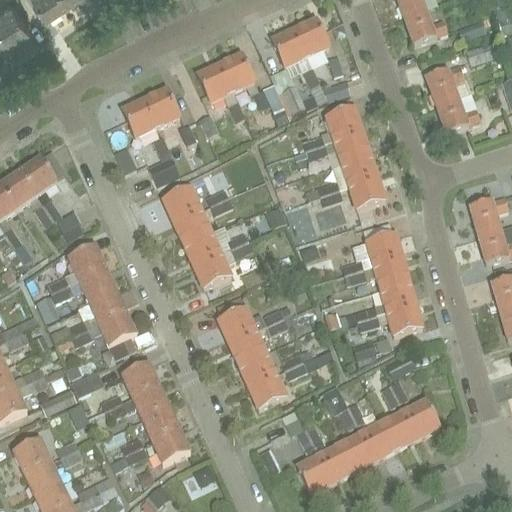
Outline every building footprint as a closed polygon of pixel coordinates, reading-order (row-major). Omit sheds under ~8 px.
[(34,0),(46,18),(67,4),(63,0),(34,0)] [(395,0),(403,23),(425,14),(437,9),(433,0),(395,0)] [(500,41),(501,41),(511,38),(511,9),(509,0),(500,0),(490,3),(500,41)] [(0,11),(0,32),(7,43),(28,29),(11,4),(0,11)] [(425,14),(403,23),(414,51),(436,43),(435,42),(447,37),(443,25),(431,30),(425,14)] [(490,22),(457,34),(462,47),(495,35),(490,22)] [(307,63),(328,53),(316,25),(294,35),(307,63)] [(307,63),(294,35),(271,46),(285,74),(299,67),(315,109),(326,105),(322,93),(321,94),(312,72),(311,72),(307,63)] [(511,38),(501,41),(511,79),(511,78),(511,38)] [(492,47),(465,56),(469,68),(496,60),(492,47)] [(241,60),(219,71),(232,98),(233,97),(254,88),(241,60)] [(327,64),(332,82),(343,78),(337,60),(327,64)] [(209,108),(223,102),(232,98),(219,71),(197,81),(209,108)] [(436,112),(458,103),(452,88),(464,84),(460,72),(448,77),(447,75),(426,83),(436,112)] [(322,93),(326,105),(327,108),(349,99),(345,85),(322,93)] [(511,115),(511,86),(502,90),(511,115)] [(274,89),(253,99),(261,115),(270,111),(272,116),(284,111),(274,89)] [(305,113),(295,91),(281,97),(291,119),(305,113)] [(166,95),(144,106),(157,133),(179,123),(166,95)] [(463,119),(458,103),(436,112),(446,140),(468,132),(468,131),(480,126),(475,115),(463,119)] [(157,133),(144,106),(122,116),(135,143),(157,133)] [(235,106),(226,110),(226,111),(233,127),(243,123),(235,106)] [(273,118),(278,129),(288,125),(283,113),(273,118)] [(333,147),(362,137),(354,114),(325,124),(329,136),(320,139),(320,140),(301,146),(305,156),(323,150),(333,147)] [(209,119),(198,124),(206,142),(218,137),(209,119)] [(206,142),(198,124),(178,134),(186,151),(195,146),(197,149),(207,144),(206,142)] [(369,159),(368,157),(363,142),(362,137),(333,147),(336,156),(341,169),(369,159)] [(151,146),(159,163),(169,158),(161,141),(151,146)] [(327,159),(323,150),(305,156),(308,165),(327,159)] [(348,192),(377,182),(369,159),(341,169),(341,171),(348,192)] [(136,174),(129,160),(118,165),(124,180),(136,174)] [(170,162),(147,172),(156,193),(180,183),(170,162)] [(18,177),(52,228),(62,222),(51,204),(49,205),(44,196),(56,188),(39,163),(18,177)] [(0,189),(0,192),(15,216),(29,207),(35,202),(18,177),(0,189)] [(385,205),(377,182),(348,192),(356,215),(385,205)] [(320,201),(338,195),(335,186),(335,185),(305,195),(308,205),(319,202),(320,201)] [(0,225),(3,224),(5,223),(15,216),(0,192),(0,225)] [(172,229),(200,216),(190,194),(162,206),(172,229)] [(209,211),(228,203),(224,194),(204,202),(209,211)] [(341,204),(338,195),(320,201),(319,202),(322,210),(341,204)] [(232,212),(228,203),(209,211),(213,221),(232,212)] [(477,241),(500,234),(495,219),(507,215),(504,203),(492,206),(469,212),(477,241)] [(35,216),(34,217),(44,233),(52,228),(42,212),(35,216)] [(74,216),(56,226),(62,237),(61,238),(67,249),(84,239),(78,228),(81,227),(74,216)] [(209,237),(200,216),(172,229),(182,250),(209,237)] [(511,230),(500,234),(477,241),(486,270),(508,263),(508,262),(511,261),(511,230)] [(13,253),(21,248),(10,232),(2,238),(3,238),(13,253)] [(209,237),(182,250),(192,271),(219,259),(209,237)] [(229,255),(248,246),(244,237),(225,245),(229,255)] [(13,253),(3,238),(0,240),(0,252),(5,260),(7,259),(13,254),(13,253)] [(363,275),(402,264),(396,241),(366,249),(370,262),(341,270),(343,279),(343,281),(363,275)] [(219,259),(192,271),(202,294),(230,281),(225,271),(236,267),(234,264),(252,256),(248,246),(229,255),(219,259)] [(299,255),(303,267),(315,263),(311,251),(299,255)] [(51,300),(106,275),(95,252),(68,264),(74,278),(64,282),(63,281),(46,289),(51,300)] [(13,254),(7,259),(14,270),(21,265),(13,254)] [(343,281),(343,279),(310,288),(314,299),(375,282),(380,295),(409,287),(402,264),(363,275),(343,281)] [(242,282),(247,293),(275,281),(270,270),(242,282)] [(1,280),(8,289),(15,284),(9,275),(1,280)] [(106,275),(51,300),(54,308),(72,300),(73,301),(82,297),(88,309),(115,297),(106,275)] [(500,317),(511,313),(511,282),(491,289),(500,317)] [(409,287),(380,295),(384,309),(344,319),(347,330),(357,327),(377,321),(416,310),(409,287)] [(87,335),(97,331),(125,318),(115,297),(88,309),(93,321),(83,325),(87,335)] [(0,325),(11,319),(0,299),(0,325)] [(227,349),(255,336),(264,332),(265,332),(291,320),(287,310),(261,322),(260,319),(249,324),(245,315),(239,301),(216,312),(222,325),(217,327),(227,349)] [(50,302),(36,308),(46,330),(61,324),(50,302)] [(423,333),(416,310),(377,321),(357,327),(359,335),(389,327),(394,342),(423,333)] [(511,313),(500,317),(508,346),(511,344),(511,313)] [(135,340),(125,318),(97,331),(71,343),(75,352),(102,340),(108,353),(130,343),(135,340)] [(324,321),(328,335),(337,332),(333,318),(324,321)] [(291,320),(265,332),(269,341),(295,329),(291,320)] [(87,335),(83,325),(66,333),(71,343),(87,335)] [(0,349),(23,339),(18,329),(0,337),(0,349)] [(227,349),(237,370),(265,358),(255,337),(255,336),(227,349)] [(23,339),(0,349),(0,375),(6,373),(0,361),(0,358),(26,346),(23,339)] [(38,358),(49,352),(43,340),(32,345),(38,358)] [(130,343),(108,353),(113,366),(135,356),(130,343)] [(303,367),(303,368),(329,356),(325,346),(280,366),(284,376),(303,367)] [(372,346),(352,351),(357,369),(372,365),(371,361),(375,360),(372,346)] [(265,358),(237,370),(247,392),(275,379),(265,358)] [(407,359),(385,371),(392,384),(414,372),(407,359)] [(303,367),(284,376),(288,385),(307,377),(303,368),(303,367)] [(121,383),(127,396),(130,405),(131,405),(159,393),(149,370),(121,383)] [(77,371),(67,375),(71,386),(82,381),(77,371)] [(6,373),(0,375),(0,401),(44,381),(39,372),(22,380),(22,381),(11,386),(6,373)] [(97,378),(72,389),(78,403),(103,392),(97,378)] [(275,379),(247,392),(257,414),(285,402),(275,379)] [(48,390),(44,381),(0,401),(0,428),(26,416),(20,404),(31,399),(31,398),(48,390)] [(398,386),(389,390),(399,409),(408,404),(398,386)] [(399,409),(389,390),(381,395),(390,413),(399,409)] [(347,413),(348,412),(337,391),(321,399),(333,421),(338,418),(347,435),(356,430),(347,413)] [(169,414),(159,393),(131,405),(140,427),(169,414)] [(70,394),(39,409),(45,422),(76,407),(70,394)] [(100,407),(103,416),(123,408),(119,399),(100,407)] [(426,407),(403,418),(417,445),(439,433),(426,407)] [(123,408),(103,416),(108,426),(127,418),(123,408)] [(356,408),(348,412),(347,413),(356,430),(365,425),(356,408)] [(80,411),(67,416),(77,437),(89,431),(80,411)] [(169,414),(140,427),(150,448),(178,435),(169,414)] [(403,418),(382,429),(396,455),(417,445),(403,418)] [(0,435),(0,452),(21,444),(15,429),(0,435)] [(382,429),(361,440),(374,466),(396,455),(382,429)] [(313,430),(305,434),(332,488),(353,477),(340,451),(327,457),(313,430)] [(332,488),(305,434),(296,439),(310,465),(297,472),(311,499),(332,488)] [(188,457),(178,435),(150,448),(160,470),(188,457)] [(361,440),(340,451),(353,477),(374,466),(361,440)] [(124,460),(143,452),(138,442),(119,450),(124,460)] [(23,481),(51,467),(40,445),(12,458),(23,481)] [(59,463),(78,454),(74,445),(55,454),(59,463)] [(147,462),(143,452),(124,460),(128,470),(147,462)] [(78,454),(59,463),(64,473),(83,464),(78,454)] [(211,460),(190,469),(198,490),(219,481),(211,460)] [(280,475),(275,464),(264,470),(269,480),(280,475)] [(61,489),(51,467),(23,481),(33,503),(61,489)] [(148,475),(138,481),(143,491),(154,486),(148,475)] [(71,510),(61,489),(33,503),(37,511),(68,511),(113,490),(109,480),(75,495),(79,506),(71,510)] [(113,490),(68,511),(88,511),(117,499),(113,490)] [(160,490),(147,500),(155,510),(168,500),(160,490)] [(114,501),(101,511),(123,511),(114,501)]
